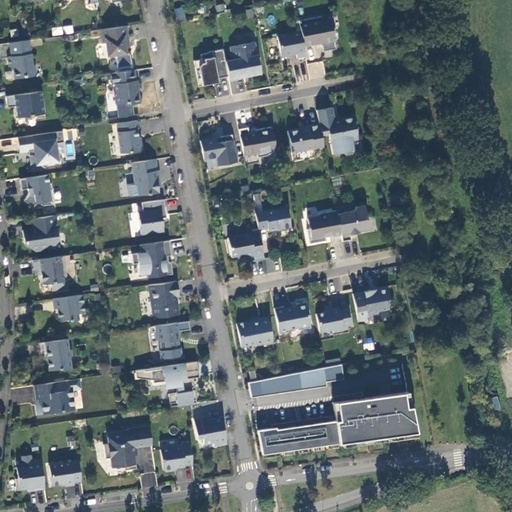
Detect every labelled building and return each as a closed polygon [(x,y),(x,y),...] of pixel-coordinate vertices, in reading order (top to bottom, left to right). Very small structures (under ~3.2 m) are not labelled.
[(184,8),(174,9),(176,20),(185,19),(184,8)] [(322,16),(299,20),(301,31),(304,46),(319,43),(322,45),(323,51),(337,49),(335,40),(337,37),(335,27),(333,28),(331,18),(323,20),(322,16)] [(72,25),(63,27),(66,35),(74,32),(72,25)] [(127,25),(104,29),(101,29),(103,43),(106,42),(108,56),(116,55),(117,57),(124,56),(127,53),(126,43),(130,43),(127,25)] [(62,26),(51,28),(53,36),(63,34),(62,26)] [(304,46),(301,31),(278,36),(282,56),(297,53),(298,57),(306,56),(304,46)] [(29,40),(25,40),(10,42),(12,56),(8,56),(10,67),(14,66),(15,78),(35,75),(36,73),(35,63),(33,61),(29,40)] [(241,79),(240,77),(261,73),(255,42),(231,46),(233,59),(226,61),(229,76),(230,81),(241,79)] [(229,76),(226,61),(223,48),(209,51),(209,52),(201,54),(202,59),(194,60),(198,78),(201,78),(210,76),(210,79),(220,78),(229,76)] [(307,63),(309,79),(325,76),(323,61),(307,63)] [(140,95),(138,94),(137,89),(139,89),(138,80),(137,80),(135,70),(111,73),(113,84),(116,84),(117,93),(115,96),(116,104),(129,102),(132,104),(141,103),(140,95)] [(210,76),(201,78),(203,85),(221,82),(220,78),(210,79),(210,76)] [(16,118),(37,115),(37,118),(46,117),(42,91),(6,96),(8,107),(14,106),(16,106),(17,109),(14,109),(16,118)] [(317,110),(319,122),(322,134),(329,133),(333,154),(343,152),(346,154),(355,153),(352,140),(358,139),(353,115),(342,117),(342,119),(335,120),(332,107),(317,110)] [(137,120),(118,123),(119,131),(118,131),(122,153),(141,150),(142,148),(142,143),(139,141),(138,129),(139,129),(137,120)] [(288,131),(292,153),(324,146),(322,134),(319,122),(308,125),(309,128),(301,129),(300,128),(288,131)] [(244,155),(257,153),(258,157),(261,157),(270,154),(274,152),(276,149),(272,126),(256,130),(256,132),(250,133),(248,127),(239,129),(244,155)] [(31,150),(32,155),(34,169),(45,167),(44,164),(58,162),(56,143),(64,142),(63,131),(18,137),(20,152),(29,151),(31,150)] [(201,140),(205,160),(217,158),(218,166),(227,164),(228,161),(231,163),(238,162),(233,134),(217,137),(218,142),(213,143),(212,138),(201,140)] [(132,162),(135,184),(138,186),(139,195),(160,192),(158,179),(160,179),(159,170),(157,170),(156,159),(132,162)] [(24,200),(33,207),(36,203),(39,203),(43,206),(52,204),(50,191),(52,188),(51,183),(49,183),(48,174),(20,178),(22,189),(28,188),(29,194),(24,200)] [(142,202),(144,211),(138,212),(142,234),(164,231),(162,218),(167,217),(164,199),(142,202)] [(359,232),(359,230),(369,228),(365,204),(356,206),(354,210),(337,213),(341,235),(343,241),(352,239),(350,233),(359,232)] [(287,206),(256,212),(259,229),(259,230),(268,228),(269,231),(291,226),(287,206)] [(319,216),(308,218),(310,228),(307,229),(310,243),(324,241),(324,237),(326,236),(333,235),(333,237),(341,235),(337,213),(337,210),(319,213),(319,216)] [(55,215),(34,218),(36,228),(23,230),(25,243),(36,251),(44,249),(47,245),(56,244),(59,240),(55,215)] [(259,229),(250,231),(250,233),(251,238),(260,236),(259,230),(259,229)] [(254,255),(255,261),(265,259),(260,236),(251,238),(250,233),(228,237),(232,256),(238,255),(244,254),(245,256),(254,255)] [(169,240),(145,243),(146,251),(132,254),(133,263),(139,263),(140,274),(149,273),(149,277),(173,273),(171,262),(166,262),(164,256),(171,255),(169,240)] [(33,260),(35,269),(41,268),(43,284),(52,283),(53,291),(66,289),(64,276),(67,275),(64,255),(33,260)] [(177,280),(153,284),(153,290),(150,291),(153,314),(158,317),(179,314),(178,304),(176,304),(175,296),(180,296),(177,280)] [(377,288),(377,289),(377,290),(371,291),(371,290),(353,294),(359,323),(368,321),(367,316),(376,314),(378,311),(389,308),(387,301),(389,297),(387,286),(377,288)] [(79,320),(78,313),(86,312),(83,294),(53,299),(55,308),(57,308),(58,312),(59,317),(62,319),(67,319),(70,321),(79,320)] [(274,308),(279,333),(289,331),(288,329),(298,327),(298,330),(311,327),(306,302),(296,303),(297,306),(284,309),(284,306),(274,308)] [(330,308),(331,311),(316,314),(320,332),(333,329),(334,332),(344,330),(343,326),(351,325),(348,307),(339,309),(339,307),(330,308)] [(251,320),(252,323),(248,323),(245,321),(237,323),(241,346),(252,344),(255,346),(273,342),(268,317),(251,320)] [(189,321),(151,326),(151,331),(155,331),(157,339),(159,339),(161,358),(183,355),(179,331),(190,329),(189,321)] [(71,349),(69,350),(68,338),(40,342),(42,352),(47,351),(50,370),(60,369),(63,370),(72,369),(71,359),(73,356),(71,349)] [(363,341),(364,350),(374,348),(373,339),(363,341)] [(326,367),(340,364),(339,358),(325,361),(326,367)] [(197,400),(195,390),(191,391),(190,387),(195,387),(193,378),(200,377),(197,361),(136,370),(137,377),(154,380),(154,383),(165,381),(165,384),(177,385),(178,392),(169,394),(171,403),(177,402),(197,400)] [(325,373),(261,382),(263,395),(326,385),(325,379),(343,377),(341,364),(324,367),(325,373)] [(325,373),(324,367),(248,382),(251,397),(263,395),(261,382),(325,373)] [(71,379),(72,390),(81,388),(80,378),(71,379)] [(42,404),(37,405),(35,404),(37,415),(75,409),(72,390),(71,379),(34,385),(36,399),(41,399),(42,404)] [(339,420),(335,420),(332,421),(324,422),(314,424),(310,424),(309,423),(303,424),(303,425),(295,426),(284,428),(279,429),(279,427),(277,428),(276,427),(272,428),(258,430),(262,454),(416,432),(408,391),(336,402),(339,420)] [(497,397),(491,398),(495,410),(501,408),(497,397)] [(324,422),(332,421),(332,415),(272,424),(272,428),(276,427),(277,428),(279,427),(279,429),(284,428),(284,426),(295,424),(295,426),(303,425),(303,424),(309,423),(310,424),(314,424),(313,422),(324,420),(324,422)] [(204,444),(212,442),(214,444),(215,446),(227,444),(222,417),(213,418),(211,420),(209,421),(208,416),(194,419),(198,438),(203,437),(204,444)] [(135,455),(136,455),(135,447),(152,444),(149,425),(129,428),(129,430),(107,433),(109,443),(104,444),(106,458),(111,457),(112,467),(124,465),(125,470),(137,468),(135,455)] [(171,470),(173,468),(185,466),(185,464),(193,463),(190,442),(182,443),(182,446),(161,449),(163,469),(166,471),(171,470)] [(45,489),(41,458),(32,460),(31,455),(21,456),(23,466),(17,467),(18,478),(16,478),(18,490),(29,489),(35,488),(36,490),(45,489)] [(74,482),(82,481),(79,461),(49,465),(52,485),(65,483),(66,485),(75,484),(74,482)]
